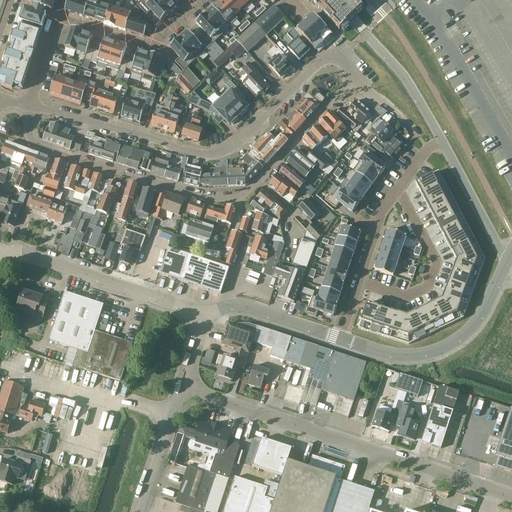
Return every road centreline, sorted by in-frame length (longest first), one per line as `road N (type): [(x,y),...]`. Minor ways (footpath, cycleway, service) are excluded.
road 1 (unclassified): [(30,105),(33,141),(42,148),(179,191),(232,198),(249,190),(355,74)]
road 2 (unclassified): [(30,105),(212,153),(234,146),(321,61),(333,58),(355,74)]
road 3 (unclassified): [(511,498),(181,389)]
road 4 (residential): [(30,105),(58,17),(155,46),(204,0)]
road 5 (unclassified): [(340,339),(393,354),(440,349),(477,319),(511,252)]
road 6 (unclassified): [(199,320),(185,308),(22,251),(0,253)]
road 7 (residential): [(449,0),(432,15),(511,154)]
road 8 (residential): [(397,190),(435,260),(428,285),(399,296),(359,283)]
road 9 (unknown): [(173,415),(88,386),(20,375)]
road 10 (unclassified): [(199,320),(242,307),(340,339)]
road 11 (unclassified): [(142,511),(181,389)]
